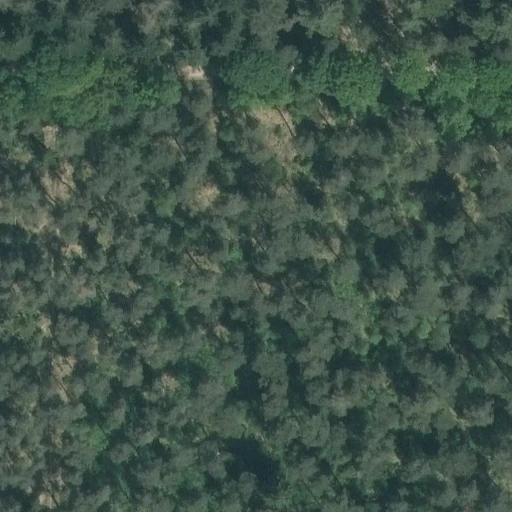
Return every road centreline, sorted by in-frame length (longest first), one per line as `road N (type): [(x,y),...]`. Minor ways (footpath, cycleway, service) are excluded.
road 1 (track): [(30,73),(511,71)]
road 2 (track): [(20,511),(30,73)]
